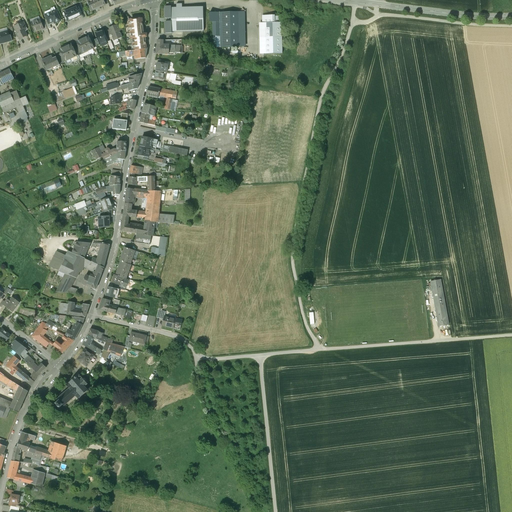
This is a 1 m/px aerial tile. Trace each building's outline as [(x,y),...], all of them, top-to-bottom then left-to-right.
[(103,0),(91,0),(92,3),(89,4),(92,11),(105,5),(103,0)] [(204,31),(203,7),(182,7),(182,4),(176,4),(176,8),(171,8),(172,32),(204,31)] [(77,6),(64,12),(67,20),(71,18),(71,20),(81,15),(81,13),(77,6)] [(56,12),(53,14),(52,12),(45,15),(47,21),(49,24),(49,23),(54,21),(55,23),(60,21),(56,12)] [(240,12),(209,12),(209,22),(212,22),(212,36),(220,36),(220,47),(241,47),(240,12)] [(262,22),(260,22),(260,54),(282,53),(282,21),(281,21),(280,15),(275,15),(275,14),(262,14),(262,22)] [(144,15),(136,16),(137,19),(138,19),(139,18),(140,19),(141,19),(142,25),(145,25),(144,15)] [(137,19),(133,20),(132,19),(131,20),(130,20),(131,26),(130,26),(131,39),(132,39),(134,51),(146,49),(146,42),(144,42),(144,37),(147,37),(146,33),(142,34),(141,26),(142,25),(141,19),(140,19),(139,18),(138,19),(137,19)] [(40,19),(31,23),(34,32),(39,30),(39,31),(43,29),(44,29),(42,23),(40,19)] [(23,22),(14,27),(16,32),(20,40),(23,38),(23,39),(27,37),(27,36),(25,31),(26,31),(26,29),(23,22)] [(117,24),(109,28),(110,29),(111,34),(114,41),(122,38),(120,31),(118,26),(117,24)] [(99,31),(95,33),(97,38),(100,44),(100,45),(101,44),(102,47),(106,45),(106,43),(108,42),(103,30),(99,31)] [(8,31),(0,33),(0,43),(9,41),(9,42),(12,41),(11,36),(9,36),(8,31)] [(89,36),(86,38),(85,37),(82,38),(88,51),(94,48),(91,41),(89,36)] [(82,38),(80,39),(79,41),(77,42),(79,47),(82,54),(88,51),(82,38)] [(163,40),(158,40),(157,44),(156,54),(168,54),(168,53),(169,53),(169,46),(162,45),(163,40)] [(72,44),(65,47),(70,59),(77,56),(72,44)] [(64,62),(70,59),(65,47),(59,50),(64,62)] [(134,51),(125,52),(126,57),(135,56),(135,59),(145,58),(147,49),(146,49),(134,51)] [(51,55),(42,60),(44,65),(44,66),(45,66),(47,71),(57,66),(54,60),(51,55)] [(163,64),(158,63),(156,71),(166,73),(168,65),(163,64)] [(9,69),(0,73),(0,78),(3,84),(14,79),(9,69)] [(166,73),(156,71),(156,72),(155,72),(155,75),(155,78),(166,80),(167,76),(166,76),(166,73)] [(141,75),(129,78),(131,84),(139,82),(141,75)] [(119,87),(118,83),(116,83),(116,82),(106,85),(108,91),(109,91),(116,88),(119,87)] [(131,84),(124,85),(125,89),(127,88),(128,87),(129,91),(137,89),(139,82),(131,84)] [(160,89),(149,86),(146,96),(158,98),(158,97),(160,89)] [(72,88),(57,94),(60,100),(75,95),(72,88)] [(109,91),(110,98),(119,95),(117,91),(116,88),(109,91)] [(173,91),(160,89),(158,97),(167,99),(164,109),(170,111),(174,111),(177,101),(172,100),(173,91)] [(25,109),(17,90),(11,93),(19,112),(25,109)] [(16,107),(10,92),(0,96),(0,103),(4,112),(16,107)] [(121,94),(110,98),(111,101),(112,101),(113,105),(119,104),(119,98),(121,98),(121,94)] [(50,112),(58,110),(56,104),(48,107),(50,112)] [(157,107),(144,104),(142,113),(149,115),(154,116),(157,107)] [(149,115),(142,113),(140,122),(147,124),(148,120),(149,115)] [(113,119),(112,129),(126,131),(127,121),(113,119)] [(142,137),(140,146),(150,149),(155,150),(156,150),(158,140),(142,137)] [(126,141),(118,141),(117,152),(126,151),(126,141)] [(163,145),(162,151),(187,156),(188,150),(163,145)] [(150,149),(140,146),(138,155),(148,157),(149,153),(150,149)] [(106,159),(111,156),(116,154),(117,154),(117,148),(115,148),(111,149),(110,148),(108,147),(106,148),(105,150),(106,152),(102,154),(104,160),(105,159),(106,159)] [(126,151),(117,152),(117,154),(116,154),(111,156),(114,163),(122,163),(123,159),(124,159),(126,151)] [(157,162),(165,164),(166,158),(161,157),(156,155),(154,162),(157,162)] [(106,159),(105,159),(108,166),(114,163),(111,156),(106,159)] [(120,177),(111,176),(109,186),(115,185),(119,185),(120,177)] [(137,178),(129,176),(128,185),(137,185),(137,181),(137,178)] [(44,192),(62,186),(60,179),(41,185),(44,192)] [(119,185),(115,185),(109,186),(106,187),(107,192),(113,191),(114,195),(119,194),(120,184),(119,185)] [(147,191),(127,188),(125,203),(132,204),(133,204),(133,203),(132,203),(132,202),(134,202),(134,201),(132,201),(134,195),(146,196),(147,191)] [(145,219),(145,222),(155,222),(158,222),(159,215),(161,191),(155,191),(147,191),(146,196),(148,196),(146,213),(145,219)] [(109,198),(94,203),(95,206),(96,208),(102,206),(103,209),(100,210),(101,213),(104,212),(108,210),(112,210),(111,207),(112,205),(109,198)] [(94,203),(77,210),(79,216),(87,213),(86,211),(88,210),(88,209),(95,206),(94,203)] [(132,204),(125,203),(124,208),(123,216),(129,217),(136,218),(137,211),(131,210),(132,204)] [(174,224),(174,216),(159,215),(158,222),(174,224)] [(129,217),(123,216),(121,231),(133,233),(134,226),(128,225),(129,217)] [(99,217),(99,227),(109,227),(109,217),(105,217),(99,217)] [(145,227),(134,226),(133,233),(137,233),(135,243),(150,245),(152,236),(153,236),(155,222),(145,222),(145,227)] [(165,256),(167,237),(161,236),(159,249),(155,248),(152,247),(151,253),(155,253),(155,254),(158,254),(158,256),(165,256)] [(91,243),(74,242),(68,254),(77,255),(84,258),(90,246),(93,247),(101,247),(102,244),(91,243)] [(109,246),(102,244),(101,247),(100,251),(99,251),(98,252),(99,253),(98,259),(105,262),(109,246)] [(135,251),(125,247),(122,254),(132,258),(135,251)] [(49,265),(59,270),(67,255),(57,250),(49,265)] [(68,254),(67,255),(59,270),(81,280),(82,279),(84,279),(86,275),(78,272),(82,265),(90,269),(91,267),(97,270),(96,273),(101,275),(104,268),(91,262),(83,259),(84,258),(77,255),(68,254)] [(132,258),(122,254),(120,261),(121,262),(121,261),(130,265),(132,258)] [(105,262),(98,259),(93,258),(91,262),(104,268),(105,262)] [(130,265),(121,261),(121,262),(118,268),(128,272),(131,265),(130,265)] [(128,272),(118,268),(116,275),(123,278),(126,279),(128,272)] [(65,273),(56,292),(70,293),(76,295),(78,289),(72,287),(76,278),(65,273)] [(93,279),(86,275),(84,279),(82,284),(87,285),(90,287),(89,290),(94,292),(101,275),(96,273),(93,279)] [(116,275),(114,275),(111,282),(119,285),(121,286),(123,278),(116,275)] [(449,324),(441,280),(430,282),(435,310),(438,326),(449,324)] [(119,289),(108,287),(106,291),(104,291),(103,295),(108,296),(117,299),(119,289)] [(19,303),(12,297),(5,306),(5,307),(12,312),(19,303)] [(107,300),(102,299),(99,309),(107,311),(109,305),(106,304),(106,303),(107,300)] [(68,304),(62,303),(60,314),(74,315),(75,310),(74,309),(74,303),(69,302),(68,304)] [(82,311),(75,310),(74,315),(85,317),(88,308),(90,305),(84,304),(82,311)] [(117,307),(109,305),(107,311),(116,313),(117,307)] [(313,306),(307,307),(308,317),(310,317),(311,326),(313,326),(314,332),(318,332),(317,326),(316,316),(314,316),(313,306)] [(165,312),(158,310),(157,317),(163,319),(164,316),(165,312)] [(164,316),(163,319),(162,325),(173,328),(176,319),(164,316)] [(84,319),(73,317),(72,321),(77,322),(74,327),(80,330),(82,325),(84,319)] [(47,324),(46,326),(48,327),(56,331),(58,326),(52,323),(52,322),(49,320),(47,324)] [(46,330),(47,328),(48,327),(46,326),(47,324),(42,322),(31,336),(46,348),(50,343),(53,346),(54,346),(55,344),(44,336),(47,331),(46,330)] [(56,331),(48,327),(47,328),(65,337),(65,336),(56,331)] [(74,327),(72,332),(68,330),(65,336),(69,338),(74,340),(74,341),(80,330),(74,327)] [(0,330),(0,335),(7,340),(10,336),(1,329),(0,330)] [(98,332),(90,329),(88,335),(94,338),(96,339),(98,332)] [(102,333),(98,332),(96,339),(100,341),(106,342),(111,344),(112,343),(113,340),(101,337),(102,333)] [(146,336),(131,332),(130,336),(129,340),(144,344),(145,342),(146,336)] [(88,335),(83,345),(88,348),(95,352),(97,348),(92,345),(90,344),(91,342),(92,341),(94,338),(88,335)] [(69,338),(62,345),(59,344),(56,348),(62,353),(74,341),(74,340),(69,338)] [(26,349),(15,341),(10,346),(12,348),(20,356),(20,357),(24,361),(28,356),(23,352),(26,349)] [(124,347),(112,343),(111,344),(106,342),(103,349),(120,357),(125,347),(124,347)] [(84,349),(76,360),(86,367),(91,361),(93,362),(96,358),(84,349)] [(14,356),(7,366),(15,373),(19,369),(16,366),(20,361),(14,356)] [(42,364),(38,367),(34,363),(35,362),(28,356),(24,361),(27,364),(32,369),(35,371),(38,375),(46,367),(42,364)] [(104,358),(102,359),(101,358),(99,361),(106,367),(108,364),(107,363),(108,361),(104,358)] [(34,381),(19,369),(15,373),(31,386),(34,381)] [(35,371),(32,369),(29,372),(32,375),(36,378),(38,375),(35,371)] [(10,380),(1,372),(0,373),(0,382),(6,387),(7,385),(10,380)] [(78,374),(74,377),(74,378),(69,383),(69,382),(66,385),(69,388),(57,399),(59,400),(55,404),(59,408),(63,405),(64,406),(75,395),(78,399),(81,396),(87,391),(88,391),(88,390),(91,388),(87,383),(87,382),(87,381),(86,380),(85,379),(84,378),(83,378),(78,374)] [(28,391),(10,380),(7,385),(17,392),(12,404),(21,408),(28,391)] [(12,404),(0,398),(0,416),(2,418),(6,408),(15,412),(14,414),(16,415),(17,413),(18,413),(21,408),(12,404)] [(28,434),(22,432),(20,436),(28,439),(36,440),(45,443),(46,440),(28,434)] [(28,439),(20,436),(17,447),(20,448),(20,449),(26,451),(28,451),(30,445),(30,443),(27,442),(28,439)] [(67,446),(52,441),(50,447),(53,448),(52,452),(30,445),(28,451),(35,453),(43,456),(62,462),(67,446)] [(17,447),(15,447),(12,461),(17,461),(20,449),(20,448),(17,447)] [(17,461),(12,461),(8,478),(15,479),(16,474),(19,475),(21,471),(17,470),(18,466),(17,466),(18,461),(17,461)] [(47,467),(36,464),(34,469),(34,470),(45,473),(47,467)] [(45,473),(34,470),(32,479),(19,475),(16,474),(15,479),(31,484),(50,489),(53,475),(45,473)] [(13,495),(12,495),(10,503),(15,504),(18,505),(19,504),(20,502),(19,500),(20,496),(13,495)]
